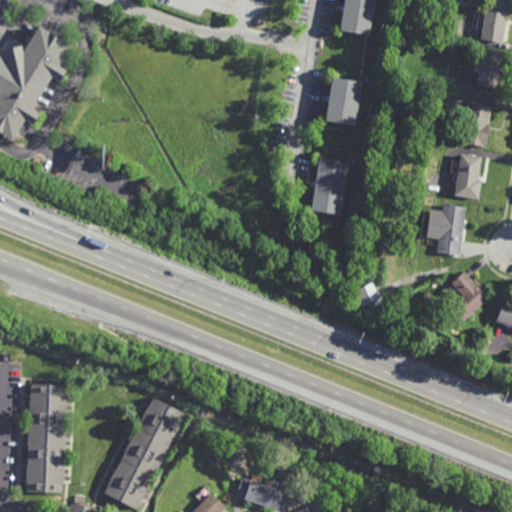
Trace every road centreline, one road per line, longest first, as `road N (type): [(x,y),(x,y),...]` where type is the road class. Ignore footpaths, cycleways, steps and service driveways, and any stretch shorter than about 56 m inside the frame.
road 1 (motorway): [(511,421),(0,216)]
road 2 (motorway): [(0,259),(511,463)]
road 3 (motorway): [(196,295),(0,198)]
road 4 (residential): [(289,173),(318,0)]
road 5 (residential): [(113,0),(191,28),(279,37)]
road 6 (motorway): [(0,263),(148,318)]
